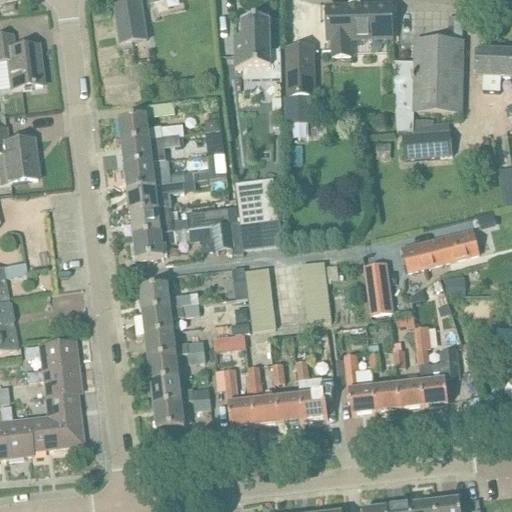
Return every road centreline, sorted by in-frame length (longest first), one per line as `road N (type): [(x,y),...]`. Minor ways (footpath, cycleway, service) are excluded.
road 1 (residential): [(125,503),(71,0)]
road 2 (residential): [(125,503),(511,468)]
